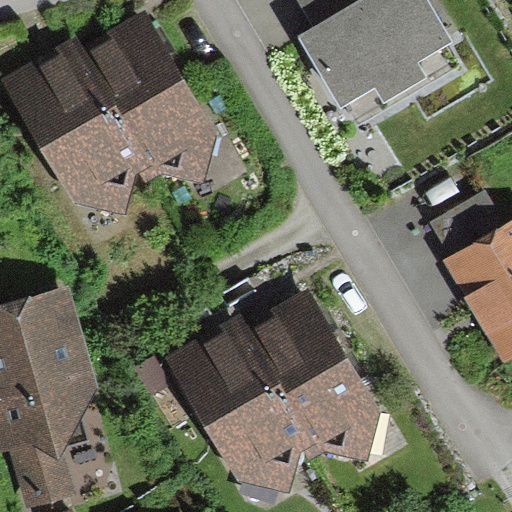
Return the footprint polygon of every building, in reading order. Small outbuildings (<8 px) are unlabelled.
[(301,0),(316,23),(299,33),(354,126),(463,62),(425,0),(301,0)] [(135,21),(12,90),(79,211),(203,142),(135,21)] [(489,186),(433,220),(454,256),(444,261),(505,362),(511,357),(511,222),(511,223),(489,186)] [(71,284),(0,303),(0,451),(13,448),(28,507),(73,495),(61,448),(103,400),(71,284)] [(303,287),(166,366),(242,492),(285,488),(304,449),(351,456),(376,418),(303,287)]
